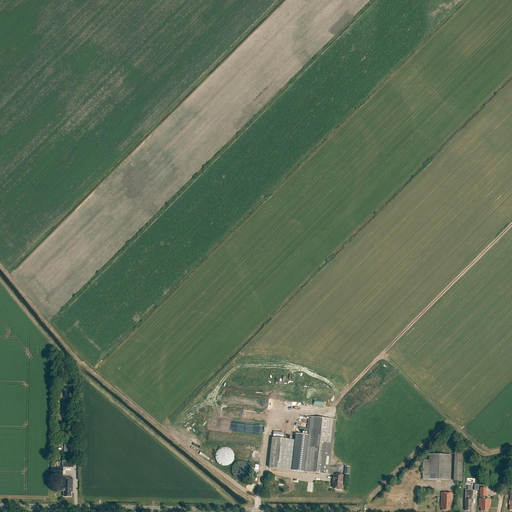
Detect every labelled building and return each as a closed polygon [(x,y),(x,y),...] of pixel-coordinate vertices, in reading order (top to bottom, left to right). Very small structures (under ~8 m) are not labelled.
[(330,456),(334,421),(310,418),(303,472),(329,475),(329,474),(334,475),(333,484),(334,485),(334,489),(341,490),(343,476),(336,475),(337,468),(330,467),(331,456),(330,456)] [(55,428),(55,437),(64,437),(64,428),(55,428)] [(272,438),(269,468),(292,471),(296,441),(272,438)] [(234,459),(234,456),(234,454),(232,452),(231,450),(228,448),(226,448),(223,448),(221,448),(218,450),(217,452),(216,454),(215,457),(216,460),(217,462),(219,464),(221,466),(224,466),(227,466),(229,465),(231,464),(233,462),(234,459)] [(455,451),(454,481),(462,481),(463,451),(455,451)] [(423,461),(422,480),(449,481),(450,456),(429,455),(429,461),(423,461)] [(232,468),(232,471),(232,474),(233,476),(235,478),(237,479),(240,480),(243,480),(245,479),(247,478),(249,476),(250,473),(251,471),(250,468),(249,466),(247,464),(245,462),(242,462),(240,462),(237,462),(235,464),(233,466),(232,468)] [(63,467),(52,467),(51,476),(63,476),(63,467)] [(62,491),(64,491),(64,497),(71,497),(71,493),(73,493),(73,480),(62,480),(62,491)] [(490,505),(490,500),(486,499),(487,488),(480,488),(480,499),(479,499),(479,507),(481,507),(481,511),(488,511),(488,507),(489,507),(489,505),(490,505)] [(465,490),(465,506),(465,507),(465,511),(471,511),(471,507),(472,497),(473,497),(473,490),(465,490)] [(442,508),(442,511),(450,511),(450,507),(452,507),(452,493),(441,493),(441,508),(442,508)]
